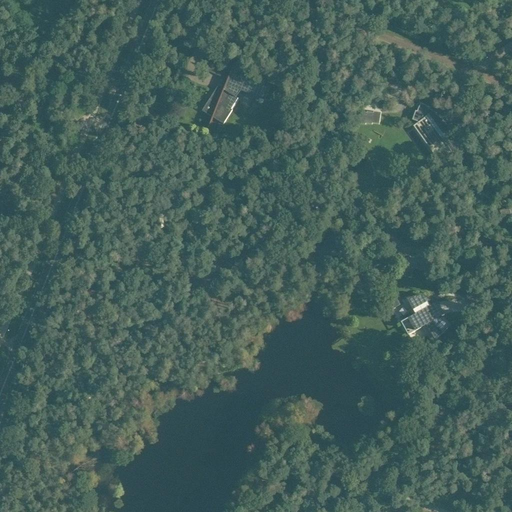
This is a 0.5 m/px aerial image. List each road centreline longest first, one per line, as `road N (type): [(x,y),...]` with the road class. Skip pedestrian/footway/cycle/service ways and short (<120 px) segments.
road 1 (secondary): [(0,382),(150,0)]
road 2 (residential): [(511,94),(277,0)]
road 3 (residential): [(347,511),(511,347)]
